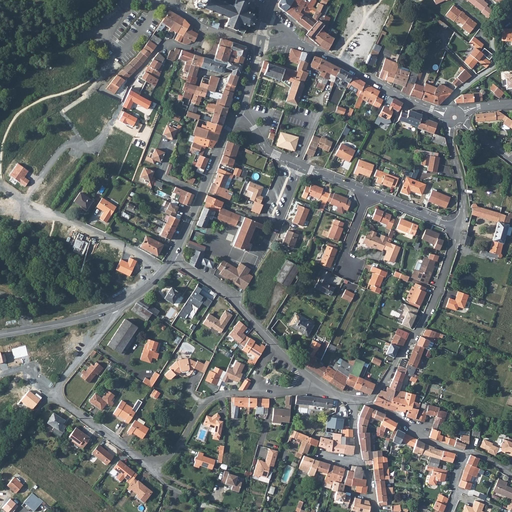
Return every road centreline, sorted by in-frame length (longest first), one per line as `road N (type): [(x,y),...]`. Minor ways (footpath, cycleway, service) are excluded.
road 1 (residential): [(162,270),(64,219),(23,215),(25,198),(61,148),(74,140),(96,150),(120,106)]
road 2 (residential): [(113,309),(58,392),(148,460)]
road 3 (residential): [(353,401),(372,396),(416,335),(457,228)]
road 4 (tertiary): [(447,115),(288,38)]
road 5 (residential): [(240,112),(266,150),(368,193)]
road 6 (residential): [(169,0),(125,56),(101,37),(139,0)]
road 7 (residential): [(172,258),(230,296),(272,343)]
road 8 (residential): [(148,460),(176,453),(205,401),(245,394)]
